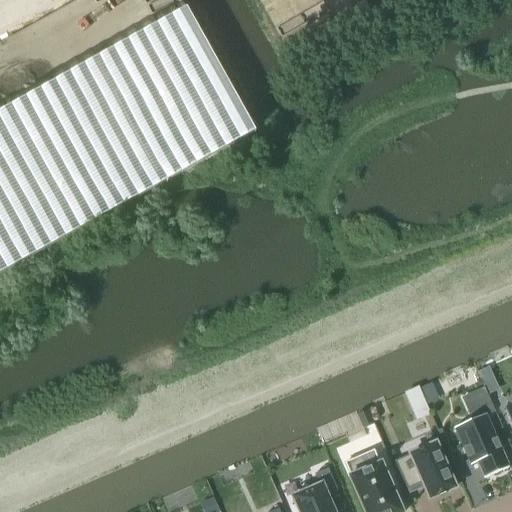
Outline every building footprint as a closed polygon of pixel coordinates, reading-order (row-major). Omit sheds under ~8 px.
[(495,382),(483,387),(487,394),(498,389),(495,382)] [(429,413),(418,387),(404,393),(415,419),(429,413)] [(485,415),(454,429),(470,466),(477,462),(484,478),(508,467),(485,415)] [(434,443),(394,461),(406,490),(422,483),(423,487),(429,499),(454,488),(434,443)] [(362,471),(348,477),(363,511),(401,511),(380,463),(378,463),(373,451),(356,458),(362,471)] [(319,485),(291,497),(297,511),(332,511),(325,495),(336,490),(327,468),(314,474),(319,485)] [(212,498),(202,503),(205,511),(217,511),(218,511),(212,498)]
